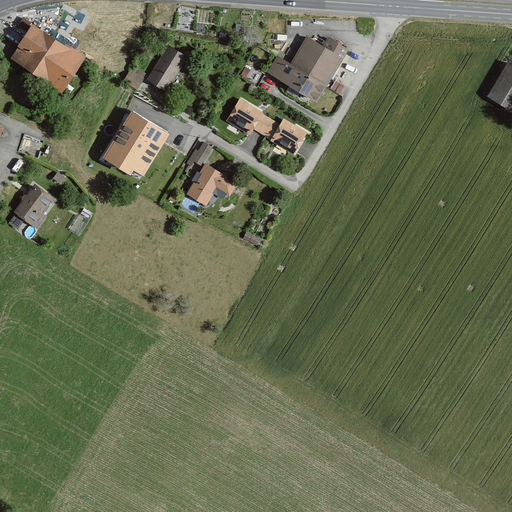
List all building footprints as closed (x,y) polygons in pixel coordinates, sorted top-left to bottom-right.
[(35,30),(11,65),(65,101),(90,64),(69,50),(68,52),(35,30)] [(308,40),(292,67),(331,90),(351,55),(330,43),(326,50),(308,40)] [(170,49),(147,84),(167,97),(190,62),(170,49)] [(292,67),(279,59),(269,76),(273,79),(272,80),(321,109),(332,91),(331,90),(292,67)] [(511,68),(491,100),(511,113),(511,68)] [(135,69),(126,84),(139,93),(149,77),(135,69)] [(252,75),(247,72),(243,79),(248,82),(252,75)] [(27,89),(21,101),(32,106),(38,94),(27,89)] [(286,121),(282,127),(243,102),(229,123),(253,138),(257,132),(297,158),(310,136),(286,121)] [(165,130),(133,111),(107,152),(139,172),(165,130)] [(0,151),(8,134),(0,130),(0,151)] [(200,154),(197,152),(183,175),(188,178),(191,173),(193,173),(196,167),(203,171),(215,152),(205,146),(200,154)] [(234,184),(207,166),(201,174),(198,173),(190,186),(192,188),(184,200),(210,216),(219,202),(223,204),(231,203),(239,191),(234,184)] [(25,205),(16,217),(39,234),(49,221),(45,219),(57,204),(37,189),(29,199),(27,198),(22,203),(25,205)]
